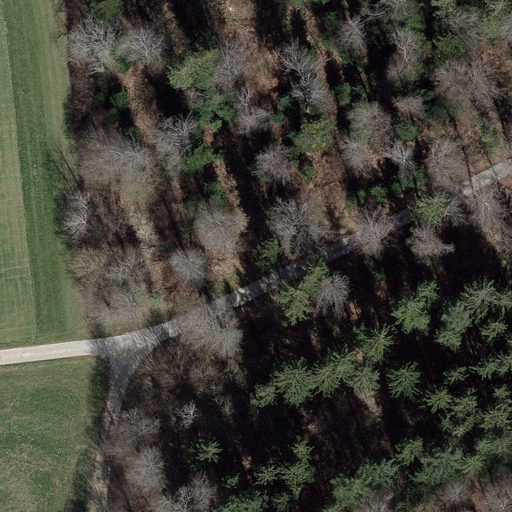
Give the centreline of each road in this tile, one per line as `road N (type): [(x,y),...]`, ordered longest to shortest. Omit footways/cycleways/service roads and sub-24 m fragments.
road 1 (track): [(0,359),(119,344),(202,316),(511,165)]
road 2 (track): [(119,344),(101,511)]
